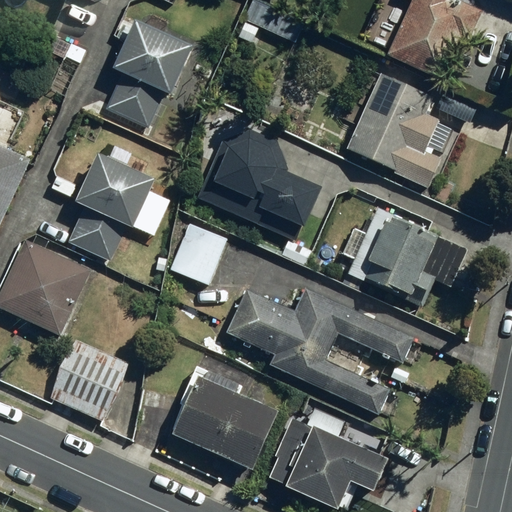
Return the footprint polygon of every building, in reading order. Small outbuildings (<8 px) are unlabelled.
[(74,6),(61,0),(36,0),(30,15),(62,30),(74,6)] [(307,23),(260,0),(256,0),(238,37),(253,44),(260,29),(295,46),(307,23)] [(402,0),(412,4),(389,57),(443,81),(460,42),(473,47),(487,15),(456,2),(456,0),(402,0)] [(195,49),(126,18),(117,40),(126,44),(113,73),(121,76),(104,113),(150,133),(166,97),(172,100),(195,49)] [(437,100),(364,67),(342,116),(359,125),(346,153),(428,190),(457,127),(430,115),(437,100)] [(200,200),(279,236),(285,224),(307,234),(325,193),(287,176),(290,170),(290,168),(289,165),(289,163),(288,161),(287,158),(286,156),(285,154),(284,152),(283,150),(281,148),(280,146),(278,145),(276,143),(274,141),(272,140),(270,139),(268,138),(266,137),(264,136),(261,135),(259,135),(257,134),(254,134),(252,134),(249,134),(247,134),(245,134),(242,134),(240,135),(238,136),(235,137),(233,138),(231,139),(229,140),(227,141),(200,200)] [(0,230),(31,161),(0,147),(0,230)] [(158,183),(101,158),(79,208),(85,210),(70,244),(111,262),(126,229),(135,233),(158,183)] [(467,250),(377,211),(368,233),(353,226),(340,256),(355,262),(350,273),(422,305),(434,279),(451,287),(467,250)] [(190,222),(170,271),(209,287),(229,238),(190,222)] [(26,243),(0,301),(0,308),(63,336),(91,272),(26,243)] [(270,366),(376,419),(389,392),(325,360),(337,336),(401,368),(416,340),(308,286),(293,315),(247,292),(226,333),(274,357),(270,366)] [(129,366),(74,342),(49,399),(103,423),(129,366)] [(239,389),(200,371),(171,435),(249,471),(275,413),(237,395),(239,389)] [(389,461),(337,439),(344,422),(315,409),(307,426),(292,420),(266,479),(342,511),(347,511),(358,487),(374,494),(389,461)]
